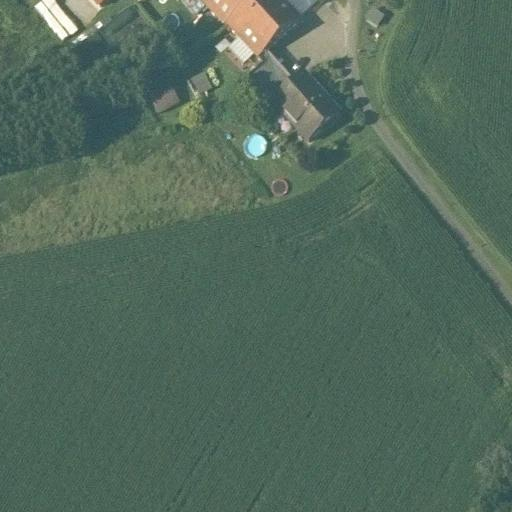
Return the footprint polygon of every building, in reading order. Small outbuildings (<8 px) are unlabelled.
[(204,0),(227,25),(253,0),(255,2),(257,0),(204,0)] [(253,0),(227,25),(257,58),(258,60),(259,59),(259,58),(266,52),(300,20),(301,21),(302,19),(301,18),(300,18),(283,0),(257,0),(255,2),(253,0)] [(303,75),(294,84),(266,52),(259,58),(259,59),(260,59),(275,76),(256,93),(269,107),(274,103),(309,142),(339,115),(303,75)] [(263,65),(245,81),(256,93),(275,76),(260,59),(259,59),(258,60),(263,65)] [(162,113),(183,102),(172,81),(151,92),(162,113)]
